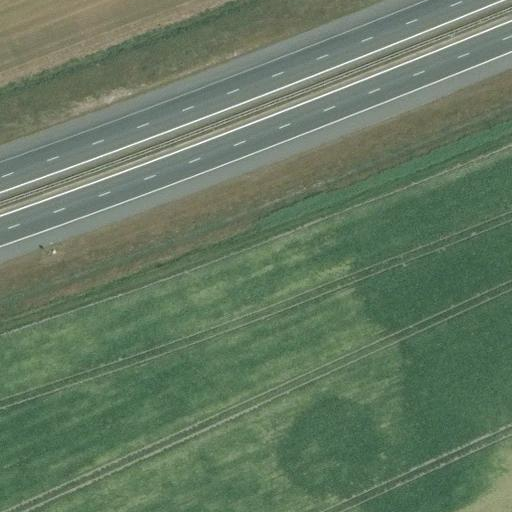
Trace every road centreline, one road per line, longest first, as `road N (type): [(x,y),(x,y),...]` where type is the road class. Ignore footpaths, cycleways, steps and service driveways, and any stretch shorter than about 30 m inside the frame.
road 1 (motorway): [(0,231),(511,36)]
road 2 (motorway): [(464,0),(0,176)]
